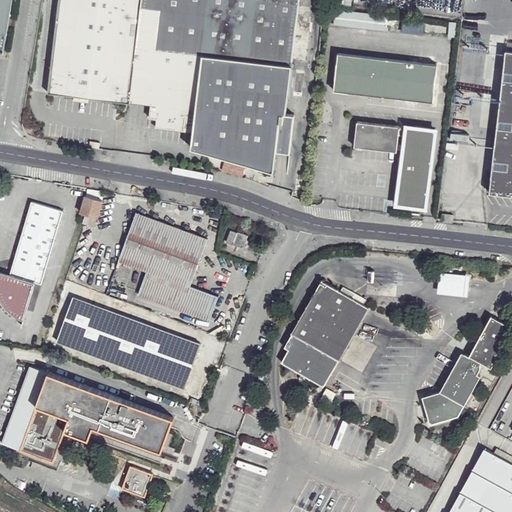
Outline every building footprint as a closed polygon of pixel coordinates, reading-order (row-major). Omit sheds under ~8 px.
[(0,0),(0,51),(1,52),(4,33),(8,34),(12,0),(0,0)] [(58,0),(49,90),(130,100),(131,98),(151,101),(150,114),(157,115),(156,124),(194,128),(192,145),(274,169),(277,148),(290,150),(295,112),(287,111),(299,0),(58,0)] [(391,13),(334,7),(330,8),(327,22),(334,25),(388,29),(391,13)] [(425,22),(404,19),(403,32),(424,34),(425,22)] [(457,21),(449,20),(449,29),(448,39),(456,40),(457,21)] [(511,48),(506,48),(487,192),(511,194),(511,48)] [(438,61),(340,49),(335,86),(434,99),(438,61)] [(400,124),(358,118),(355,145),(398,150),(399,134),(403,135),(396,204),(429,207),(440,125),(406,121),(408,126),(400,124)] [(101,198),(86,195),(81,211),(97,216),(101,198)] [(63,208),(31,199),(9,275),(0,271),(0,299),(7,311),(14,316),(24,322),(36,283),(41,284),(63,208)] [(209,236),(138,210),(119,258),(146,269),(140,292),(211,318),(219,294),(191,284),(209,236)] [(246,248),(252,234),(230,227),(225,241),(246,248)] [(381,268),(369,268),(368,279),(381,281),(381,268)] [(469,276),(439,273),(437,294),(467,298),(469,276)] [(371,305),(324,277),(286,345),(290,347),(282,360),(324,385),(371,305)] [(108,297),(106,306),(121,310),(123,300),(108,297)] [(203,343),(77,298),(61,344),(188,387),(203,343)] [(511,327),(511,326),(491,314),(470,354),(462,349),(441,389),(424,394),(431,421),(459,413),(482,371),(478,368),(482,361),(491,366),(511,327)] [(36,367),(28,364),(1,441),(10,446),(54,463),(67,432),(88,440),(93,429),(163,453),(175,421),(111,398),(36,367)] [(511,511),(511,459),(485,445),(448,511),(511,511)] [(150,471),(130,465),(122,488),(143,496),(150,471)]
